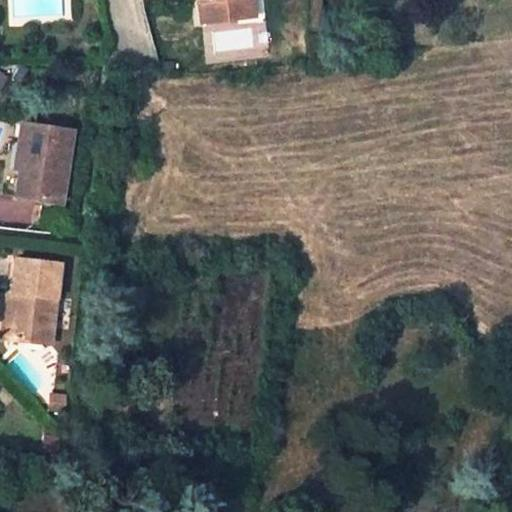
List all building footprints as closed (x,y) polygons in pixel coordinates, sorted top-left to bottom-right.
[(191,0),(194,21),(228,17),(225,0),(191,0)] [(225,0),(228,17),(246,15),(243,0),(225,0)] [(20,124),(16,145),(25,147),(21,170),(17,197),(58,203),(68,132),(20,124)] [(12,169),(21,170),(25,147),(16,145),(12,169)] [(11,292),(7,337),(48,342),(55,263),(9,259),(7,292),(11,292)] [(0,300),(0,336),(7,337),(11,292),(7,292),(1,291),(0,300)] [(64,397),(53,396),(53,406),(63,407),(64,397)]
